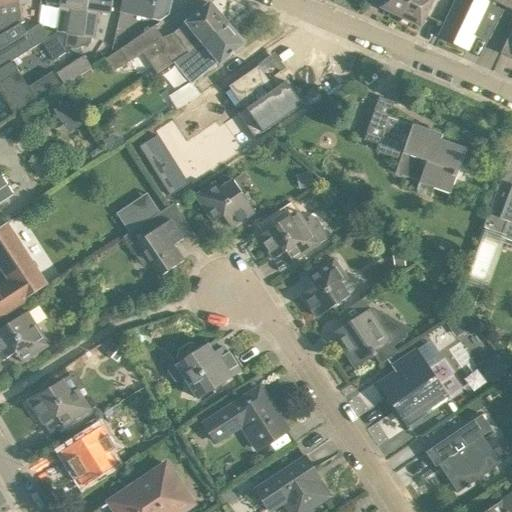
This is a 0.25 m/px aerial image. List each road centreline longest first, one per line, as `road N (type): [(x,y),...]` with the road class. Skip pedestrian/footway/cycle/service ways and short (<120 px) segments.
road 1 (residential): [(395,511),(253,301),(225,288)]
road 2 (residential): [(511,100),(267,0)]
